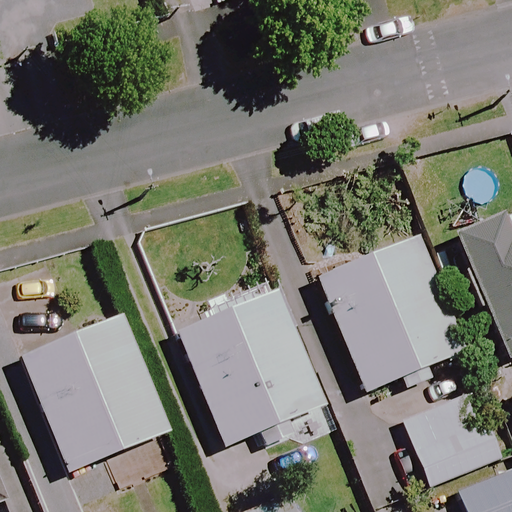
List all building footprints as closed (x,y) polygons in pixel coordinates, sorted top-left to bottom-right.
[(511,363),(511,218),(442,248),(494,372),(511,363)] [(458,361),(413,244),(311,283),(357,400),(458,361)] [(171,339),(216,455),(255,440),(261,456),(323,432),(265,283),(201,308),(208,325),(171,339)] [(15,365),(62,481),(104,464),(117,495),(174,471),(116,324),(15,365)] [(495,465),(467,397),(394,426),(422,494),(495,465)] [(511,511),(511,492),(506,478),(452,500),(456,511),(511,511)]
